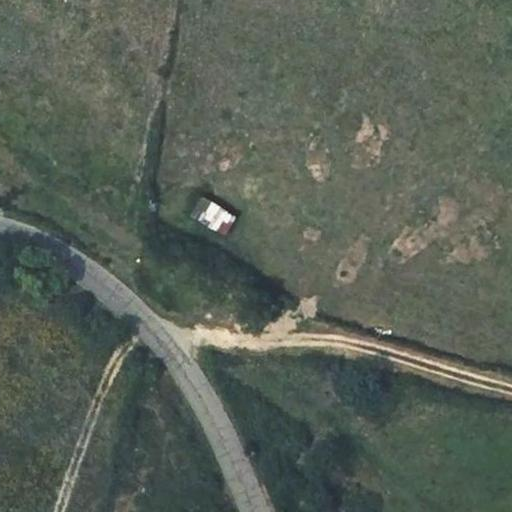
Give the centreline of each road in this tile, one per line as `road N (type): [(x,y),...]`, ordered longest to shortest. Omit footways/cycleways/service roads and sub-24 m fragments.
road 1 (unclassified): [(0,232),(95,277),(164,342),(257,511)]
road 2 (track): [(164,342),(199,337),(243,352),(346,342),(511,389)]
